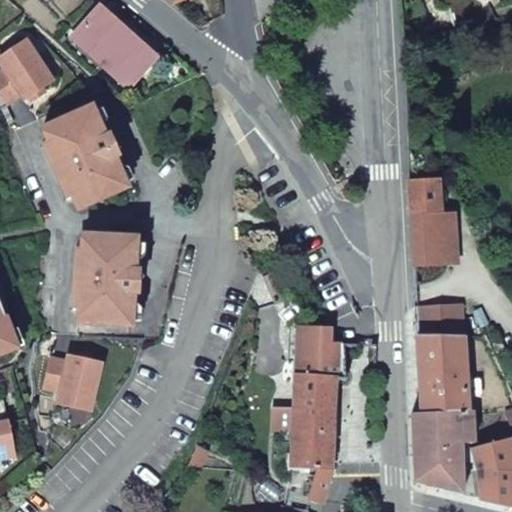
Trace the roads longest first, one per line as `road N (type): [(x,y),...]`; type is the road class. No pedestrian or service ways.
road 1 (secondary): [(376,0),(389,277)]
road 2 (tertiary): [(389,277),(345,237),(298,153),(231,70)]
road 3 (secondary): [(389,277),(398,491)]
road 4 (unknown): [(214,251),(265,297),(277,356)]
